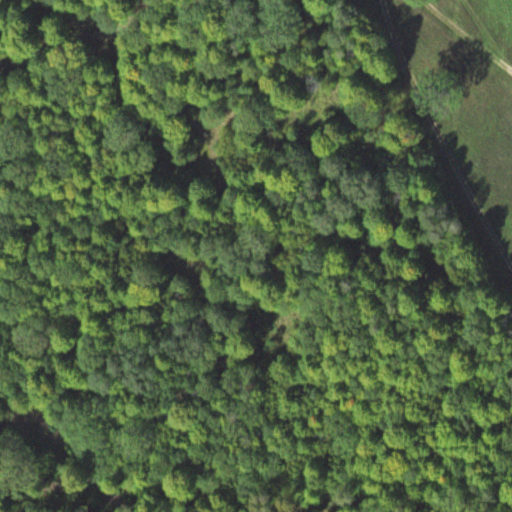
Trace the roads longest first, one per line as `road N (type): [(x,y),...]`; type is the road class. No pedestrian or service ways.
road 1 (track): [(511,71),(481,221),(384,25),(385,0)]
road 2 (track): [(160,0),(0,75)]
